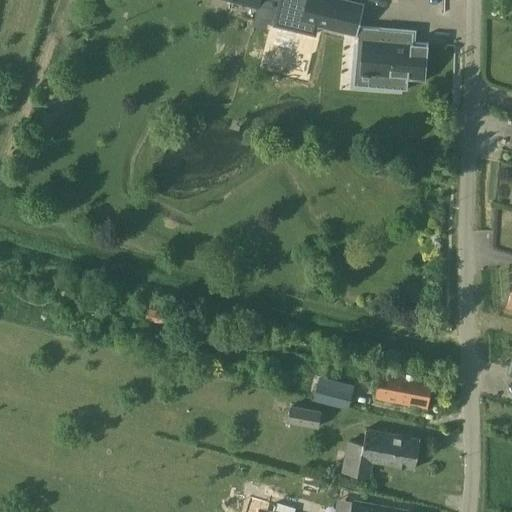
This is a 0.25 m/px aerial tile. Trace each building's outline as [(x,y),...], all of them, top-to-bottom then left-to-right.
[(317,26),(357,36),(358,26),(364,2),(363,2),(363,4),(344,0),(238,0),(277,10),(274,25),(315,34),(317,26)] [(358,26),(357,36),(355,73),(390,75),(389,88),(407,89),(408,79),(425,80),(428,43),(426,43),(410,42),(411,31),(358,26)] [(426,406),(432,375),(381,366),(375,397),(426,406)] [(348,409),(353,386),(319,377),(314,401),(348,409)] [(324,410),(294,404),(291,420),(321,426),(324,410)] [(286,434),(259,427),(252,455),(279,462),(286,434)] [(415,468),(421,437),(365,427),(363,442),(347,440),(342,471),(370,476),(372,461),(415,468)] [(405,511),(406,510),(353,501),(351,511),(405,511)] [(279,511),(274,510),(275,506),(260,502),(256,511),(279,511)]
